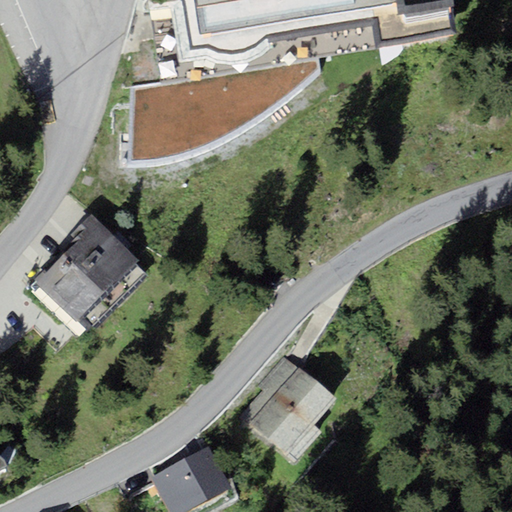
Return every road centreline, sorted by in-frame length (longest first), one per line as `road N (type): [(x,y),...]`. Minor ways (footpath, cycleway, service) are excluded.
road 1 (residential): [(511,185),(443,210),(347,262),(290,308),(178,425),(13,511)]
road 2 (residential): [(0,264),(80,139),(117,0)]
